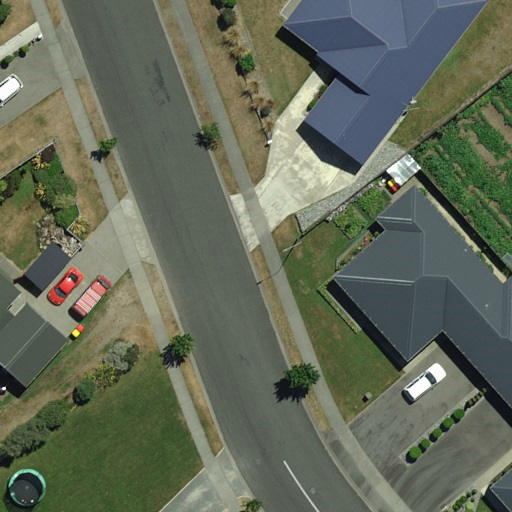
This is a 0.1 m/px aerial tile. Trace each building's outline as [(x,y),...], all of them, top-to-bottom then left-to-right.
[(298,113),(362,159),(477,0),(289,0),(267,31),(327,74),(298,113)] [(0,118),(11,113),(0,95),(0,118)] [(511,511),(511,302),(404,186),(306,277),(387,364),(428,325),(511,415),(511,471),(483,498),(495,511),(511,511)] [(0,254),(0,308),(26,274),(0,254)] [(26,308),(0,338),(0,362),(35,392),(73,348),(26,308)]
